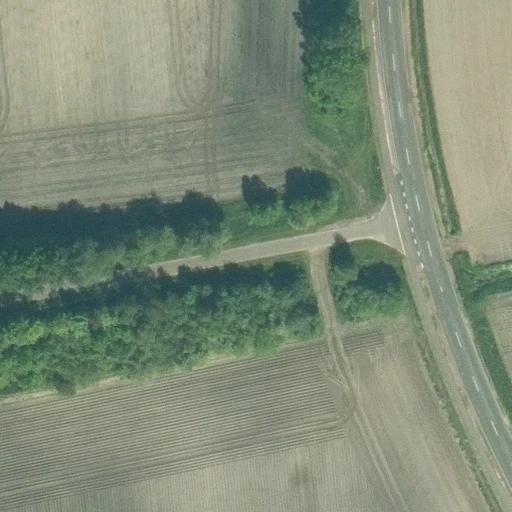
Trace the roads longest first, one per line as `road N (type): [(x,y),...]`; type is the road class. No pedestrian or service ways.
road 1 (unclassified): [(0,295),(423,218)]
road 2 (tertiary): [(511,470),(448,309),(423,218)]
road 3 (tertiary): [(423,218),(382,0)]
